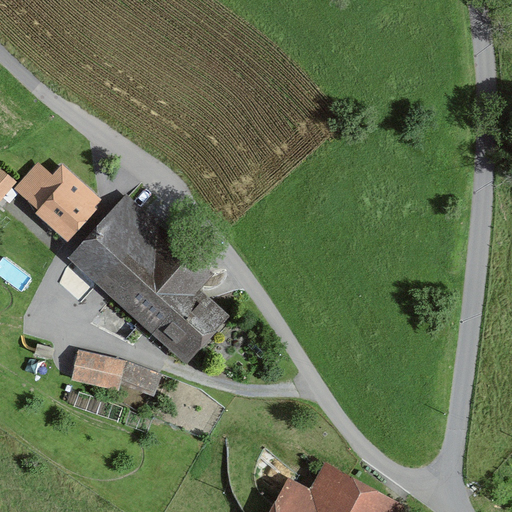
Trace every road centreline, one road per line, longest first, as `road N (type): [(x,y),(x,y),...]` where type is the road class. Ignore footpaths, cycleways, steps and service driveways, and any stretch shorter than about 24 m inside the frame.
road 1 (residential): [(440,500),(377,462),(356,439),(270,310),(177,196),(0,57)]
road 2 (unclassified): [(480,0),(486,81),(476,271),(440,500)]
